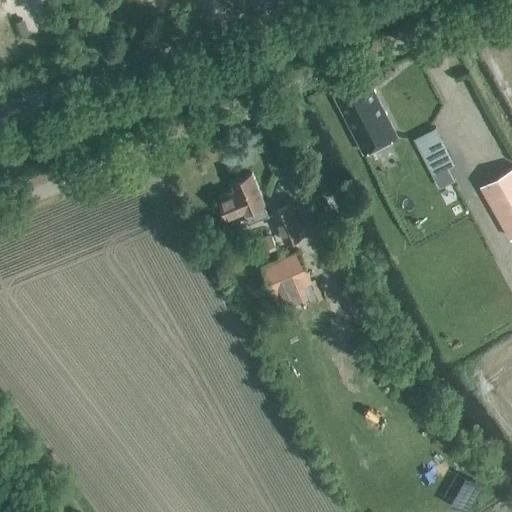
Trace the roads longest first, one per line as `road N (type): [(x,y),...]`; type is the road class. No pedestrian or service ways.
road 1 (unclassified): [(0,206),(511,7)]
road 2 (tertiary): [(0,117),(298,0)]
